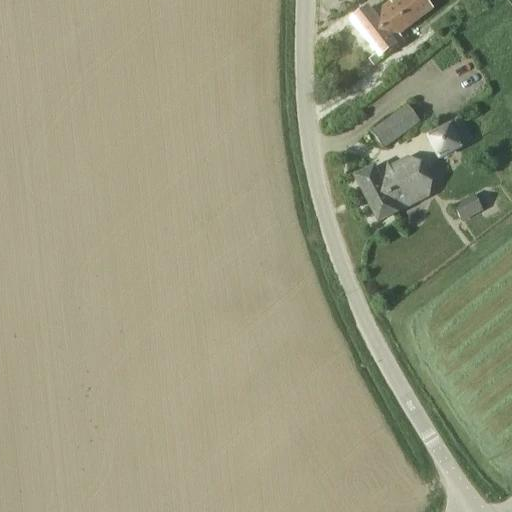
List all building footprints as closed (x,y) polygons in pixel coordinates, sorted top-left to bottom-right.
[(367,10),(352,22),(377,54),(380,59),(402,42),(398,37),(432,10),(424,0),(402,0),(393,7),(390,3),(372,17),(367,10)] [(380,59),(377,54),(369,61),(374,67),(382,61),(380,59)] [(419,125),(407,108),(371,134),(384,151),(419,125)] [(450,127),(450,126),(426,138),(438,164),(464,151),(462,148),(473,143),(462,121),(450,127)] [(375,175),(373,172),(356,181),(378,223),(394,215),(395,215),(422,201),(403,164),(389,171),(387,169),(375,175)] [(462,223),(482,213),(476,200),(455,211),(462,223)]
